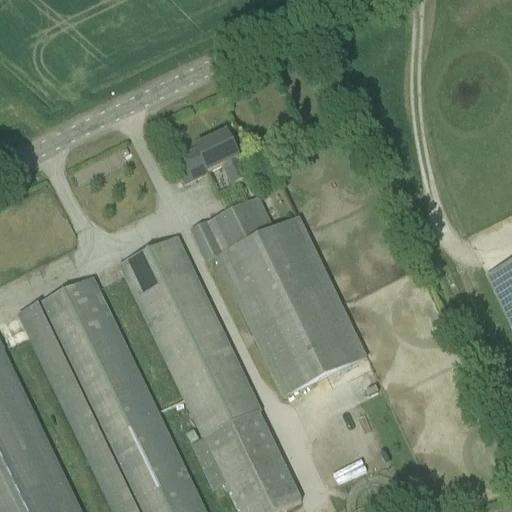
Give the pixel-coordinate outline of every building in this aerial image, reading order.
[(239,163),(227,139),(177,163),(182,174),(179,175),(185,189),(224,170),(233,190),(247,183),(237,163),(239,163)] [(215,264),(277,393),(283,405),(367,364),(344,316),(341,308),(299,222),(274,234),(259,202),(190,235),(206,269),(207,268),(215,264)] [(237,511),(288,511),(302,505),(260,417),(262,416),(178,242),(118,271),(202,446),(205,444),(237,511)] [(511,267),(486,281),(511,334),(511,267)] [(204,511),(94,283),(34,312),(18,320),(109,511),(204,511)] [(0,511),(78,511),(0,349),(0,511)]
